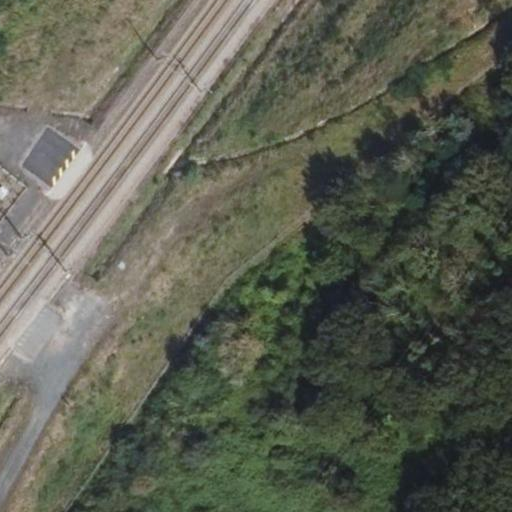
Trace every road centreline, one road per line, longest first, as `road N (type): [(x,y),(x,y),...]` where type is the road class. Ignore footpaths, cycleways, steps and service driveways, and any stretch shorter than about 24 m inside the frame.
road 1 (track): [(55,359),(211,197),(466,91),(511,139)]
road 2 (track): [(100,0),(15,137)]
road 3 (track): [(291,110),(375,0)]
